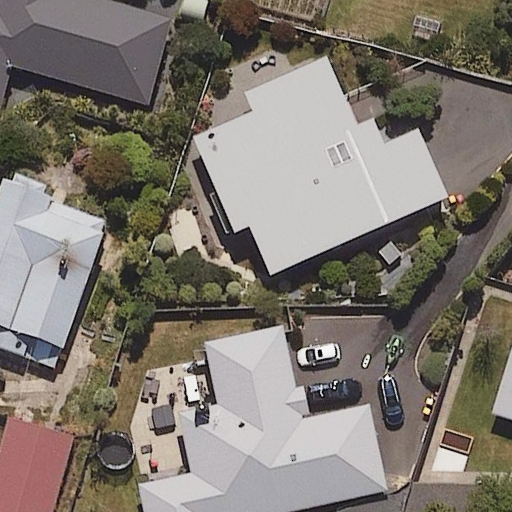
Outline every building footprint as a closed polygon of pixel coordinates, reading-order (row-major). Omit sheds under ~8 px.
[(0,0),(0,116),(14,69),(143,108),(168,23),(89,0),(0,0)] [(213,137),(268,269),(460,190),(432,122),(377,145),(344,65),(258,101),(264,116),(213,137)] [(55,202),(5,184),(0,199),(0,325),(63,347),(101,238),(49,220),(55,202)] [(141,480),(148,511),(289,511),(391,488),(370,398),(316,410),(295,318),(211,338),(214,390),(182,442),(188,469),(141,480)] [(0,511),(53,511),(73,437),(3,419),(0,429),(0,511)]
